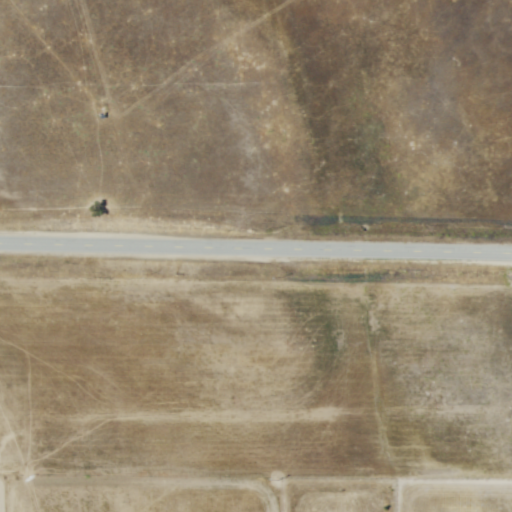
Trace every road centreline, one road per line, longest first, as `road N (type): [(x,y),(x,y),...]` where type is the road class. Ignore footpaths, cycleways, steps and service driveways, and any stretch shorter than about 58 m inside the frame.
road 1 (track): [(511,325),(0,306)]
road 2 (secondary): [(0,247),(511,257)]
